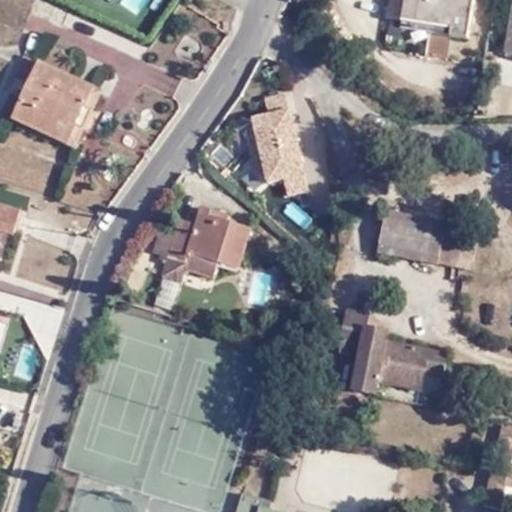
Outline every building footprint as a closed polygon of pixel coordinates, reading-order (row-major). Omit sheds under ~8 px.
[(121,0),(149,20),(163,0),(121,0)] [(406,0),(404,11),(451,20),(450,28),(468,31),(472,0),(406,0)] [(96,90),(24,54),(11,79),(25,86),(10,115),(80,150),(93,124),(84,117),(96,90)] [(311,190),(289,91),(263,97),(267,116),(243,121),(257,188),(284,182),(287,196),(311,190)] [(381,244),(443,260),(450,223),(392,205),(381,244)] [(0,235),(11,239),(19,213),(0,207),(0,235)] [(219,212),(200,207),(194,225),(176,220),(167,257),(183,262),(186,252),(239,268),(249,232),(216,222),(219,212)] [(476,268),(477,231),(450,223),(443,260),(476,268)] [(161,278),(154,303),(172,309),(180,283),(161,278)] [(447,376),(451,356),(393,340),(396,329),(375,322),(377,310),(356,305),(349,336),(368,342),(357,388),(379,395),(384,380),(423,389),(428,373),(447,376)] [(511,368),(508,368),(501,404),(511,406),(511,368)] [(511,431),(511,416),(498,413),(490,451),(506,454),(511,431)] [(511,481),(511,467),(488,462),(478,499),(494,502),(500,480),(511,481)] [(256,511),(260,500),(251,498),(246,511),(256,511)] [(267,511),(269,507),(279,510),(280,506),(260,500),(256,511),(267,511)]
